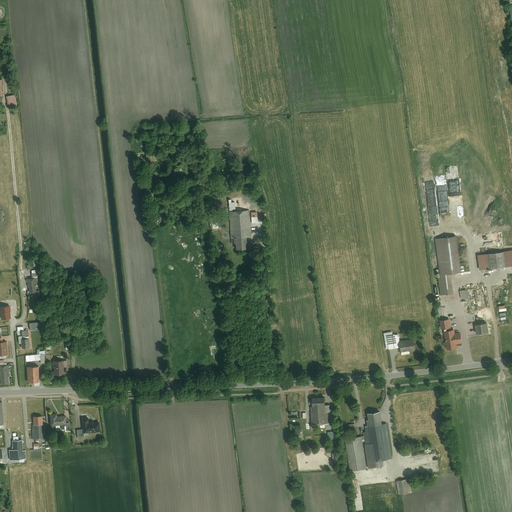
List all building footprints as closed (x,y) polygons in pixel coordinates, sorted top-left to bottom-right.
[(250,210),(229,211),(231,249),(252,248),(250,210)] [(461,272),(457,235),(436,238),(441,274),(451,273),(461,272)] [(486,253),(488,268),(506,265),(504,251),(486,253)] [(486,253),(476,254),(478,269),(488,268),(486,253)] [(439,274),(441,294),(453,293),(451,273),(441,274),(439,274)] [(36,278),(26,278),(27,285),(28,285),(29,293),(35,293),(35,284),(37,284),(36,278)] [(468,296),(466,288),(459,290),(461,298),(468,296)] [(9,306),(0,306),(0,318),(10,318),(9,306)] [(449,318),(439,320),(440,328),(450,327),(449,318)] [(487,322),(474,324),(476,334),(489,331),(487,322)] [(454,329),(444,330),(447,349),(457,347),(456,342),(454,332),(454,329)] [(28,338),(27,330),(24,330),(19,331),(20,335),(20,338),(28,338)] [(391,331),(384,333),(386,348),(400,346),(399,340),(398,333),(392,334),(391,331)] [(28,338),(20,338),(20,342),(21,348),(30,347),(29,338),(28,338)] [(412,339),(399,340),(400,346),(401,351),(413,349),(412,339)] [(65,360),(52,360),(53,374),(63,373),(62,366),(65,366),(65,360)] [(0,365),(0,374),(1,383),(10,383),(9,376),(10,376),(9,365),(5,365),(0,365)] [(39,381),(39,366),(27,366),(27,381),(39,381)] [(324,395),(309,397),(310,405),(323,403),(325,403),(324,395)] [(313,425),(333,422),(331,404),(323,405),(323,403),(310,405),(313,425)] [(380,424),(378,410),(365,412),(367,425),(380,424)] [(56,414),(49,414),(50,425),(64,424),(63,415),(56,416),(56,414)] [(34,424),(32,424),(33,438),(46,438),(45,430),(43,430),(42,416),(34,417),(34,424)] [(83,429),(84,432),(100,431),(99,421),(88,422),(88,418),(82,418),(83,429)] [(367,425),(365,426),(365,430),(363,430),(367,467),(380,465),(379,460),(391,458),(387,423),(380,424),(367,425)] [(362,436),(345,438),(350,469),(366,467),(362,436)] [(23,440),(12,440),(13,449),(9,449),(10,459),(26,458),(25,450),(23,450),(23,440)] [(409,478),(396,480),(397,494),(411,492),(409,478)]
